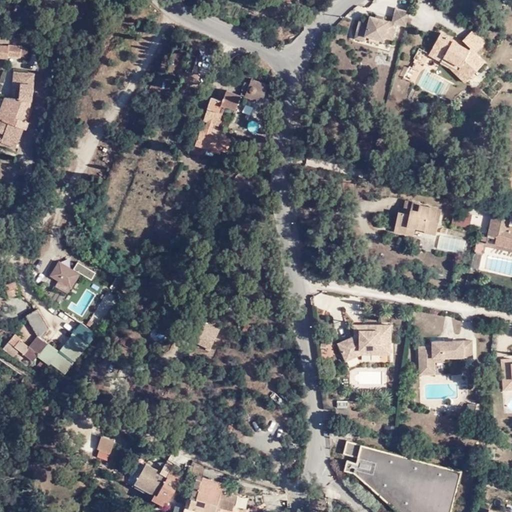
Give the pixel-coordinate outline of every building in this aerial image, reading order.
[(407,26),(410,13),(397,9),(394,22),(371,16),(369,23),(360,20),(356,38),(365,40),(366,36),(384,40),(385,38),(393,40),(397,24),(407,26)] [(462,64),(472,74),(484,59),(478,52),(486,40),(475,29),(467,37),(473,44),(472,47),(444,29),(433,48),(462,64)] [(0,43),(0,57),(6,58),(7,56),(18,57),(19,55),(26,56),(28,48),(0,43)] [(467,79),(472,74),(462,64),(433,48),(430,51),(458,68),(467,79)] [(22,112),(28,117),(30,112),(27,110),(29,101),(31,101),(33,87),(30,86),(31,75),(13,72),(13,76),(10,98),(14,97),(15,104),(22,112)] [(245,96),(260,103),(267,85),(253,77),(245,96)] [(194,144),(218,153),(220,149),(226,151),(231,141),(209,132),(215,117),(219,119),(224,106),(235,110),(240,96),(226,89),(221,102),(212,98),(204,122),(207,124),(204,131),(199,129),(194,144)] [(25,124),(28,117),(22,112),(15,104),(14,97),(10,98),(7,98),(1,115),(0,114),(0,123),(7,125),(4,135),(0,145),(14,150),(17,143),(18,144),(23,133),(25,133),(28,125),(25,124)] [(250,130),(259,131),(259,122),(251,122),(250,130)] [(393,233),(404,235),(405,227),(414,229),(424,231),(423,235),(435,236),(440,211),(418,207),(419,205),(403,202),(401,213),(396,213),(393,233)] [(451,222),(468,226),(471,213),(454,209),(451,222)] [(494,243),(511,246),(511,228),(508,228),(509,218),(494,216),(491,223),(488,223),(486,234),(495,235),(494,243)] [(405,227),(404,235),(413,237),(414,229),(405,227)] [(440,236),(438,249),(465,252),(466,239),(440,236)] [(473,263),(479,265),(483,255),(477,253),(473,263)] [(70,267),(79,272),(90,278),(94,271),(74,259),(70,267)] [(79,272),(56,260),(48,274),(59,280),(71,287),(79,272)] [(62,303),(71,287),(59,280),(50,297),(62,303)] [(352,318),(361,318),(361,300),(353,300),(352,318)] [(48,326),(38,309),(26,316),(38,336),(29,348),(22,342),(21,343),(19,342),(21,339),(16,334),(10,342),(34,361),(38,356),(49,343),(58,332),(48,326)] [(203,348),(208,350),(218,329),(197,318),(188,336),(193,339),(192,341),(204,347),(203,348)] [(78,325),(72,334),(87,344),(94,336),(78,325)] [(390,325),(362,326),(362,332),(354,332),(354,338),(337,345),(344,361),(355,356),(354,352),(359,350),(390,351),(390,325)] [(60,351),(49,343),(38,356),(51,365),(52,363),(67,373),(87,344),(72,334),(60,351)] [(332,344),(332,336),(322,335),(322,344),(332,344)] [(418,346),(420,369),(430,369),(431,358),(445,358),(445,353),(454,353),(454,357),(473,357),(473,340),(434,342),(433,347),(418,346)] [(430,369),(420,369),(420,374),(435,374),(435,361),(445,361),(445,358),(431,358),(430,369)] [(511,362),(511,363),(511,359),(501,359),(502,383),(511,382),(511,362)] [(511,391),(511,382),(502,383),(502,391),(511,391)] [(464,414),(471,422),(478,414),(479,405),(470,405),(469,410),(464,414)] [(386,436),(396,437),(398,428),(387,427),(386,436)] [(115,442),(101,439),(98,451),(102,452),(110,454),(111,455),(115,442)] [(447,511),(459,471),(347,441),(344,452),(356,456),(355,462),(346,459),(343,469),(355,472),(401,511),(447,511)] [(136,485),(146,466),(139,462),(132,475),(129,481),(136,485)] [(172,472),(173,470),(166,466),(161,473),(147,465),(146,466),(136,485),(157,497),(172,472)] [(486,467),(482,482),(499,487),(503,471),(486,467)] [(183,479),(172,472),(157,497),(155,500),(164,507),(166,503),(169,504),(183,479)] [(129,481),(132,475),(128,473),(123,481),(127,484),(129,481)] [(217,511),(220,506),(233,510),(238,494),(224,489),(226,484),(198,475),(185,511),(217,511)] [(175,502),(173,511),(181,511),(184,503),(175,502)]
